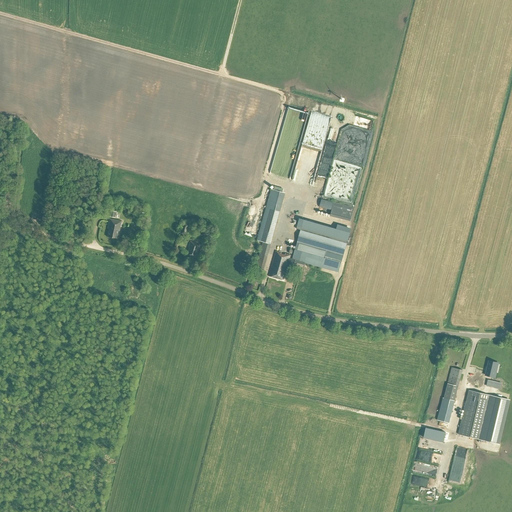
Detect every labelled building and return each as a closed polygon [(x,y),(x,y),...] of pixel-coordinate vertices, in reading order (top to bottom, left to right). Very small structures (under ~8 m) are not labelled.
[(276,188),(272,187),(259,239),(264,240),(260,258),(262,259),(262,262),(266,263),(267,259),(269,259),(270,254),(268,254),(271,242),(275,242),(287,191),(285,191),(286,187),(277,185),(276,188)] [(334,209),(333,215),(354,219),(356,205),(323,199),(322,207),(334,209)] [(251,228),(256,217),(252,215),(247,226),(251,228)] [(269,276),(284,280),(288,263),(294,265),(295,260),(338,272),(350,230),(305,217),(296,249),(291,248),(289,253),(294,255),(293,259),(290,258),(291,255),(276,251),(269,276)] [(121,221),(109,219),(107,229),(108,229),(107,237),(116,239),(118,231),(119,232),(121,221)] [(211,239),(213,233),(203,230),(201,235),(204,236),(204,238),(208,239),(208,238),(211,239)] [(200,245),(190,242),(188,248),(189,248),(186,255),(195,258),(197,251),(198,251),(200,245)] [(478,366),(472,364),(467,384),(480,387),(487,360),(480,359),(478,366)] [(494,372),(497,363),(493,363),(493,362),(489,361),(488,367),(487,371),(486,375),(495,377),(496,373),(494,372)] [(452,367),(447,385),(444,398),(454,401),(462,370),(452,367)] [(458,434),(500,444),(510,400),(469,390),(458,434)] [(423,437),(444,442),(446,432),(425,427),(423,437)] [(414,482),(439,487),(441,480),(415,475),(414,482)]
